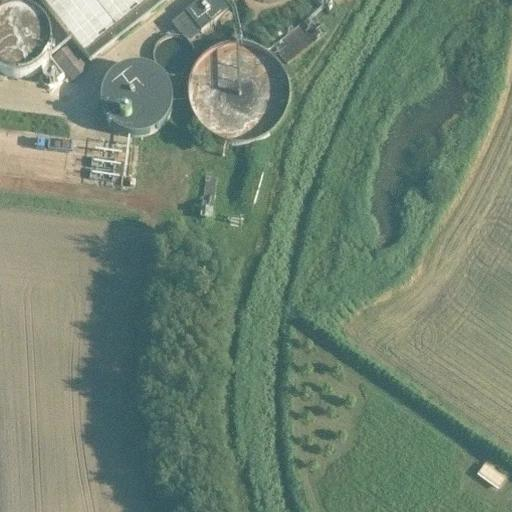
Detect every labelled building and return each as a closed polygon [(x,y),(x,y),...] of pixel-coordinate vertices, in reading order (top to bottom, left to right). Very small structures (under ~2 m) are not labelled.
[(39,0),(38,1),(91,66),(172,0),(39,0)] [(219,0),(203,0),(186,14),(202,34),(229,12),(219,0)] [(331,0),(329,0),(322,6),(329,15),(338,9),(331,0)] [(51,54),(51,48),(51,42),(49,36),(46,29),(41,24),(35,20),(30,17),(24,15),(17,15),(11,15),(5,17),(0,19),(0,77),(6,80),(13,82),(19,82),(27,81),(31,79),(37,76),(42,72),(46,67),(49,60),(51,54)] [(281,51),(277,55),(287,67),(288,66),(327,35),(313,18),(277,46),(281,51)] [(69,47),(53,61),(72,85),(89,72),(69,47)] [(178,111),(179,105),(178,99),(176,93),(173,86),(169,81),(164,78),(157,74),(150,72),(143,72),(136,73),(130,76),(126,78),(120,83),(117,89),(114,93),(113,99),(112,106),(113,111),(115,118),(118,123),(122,129),(126,132),(132,136),(140,138),(146,138),(152,138),(158,136),(164,132),(169,129),(173,123),(176,118),(178,111)]
